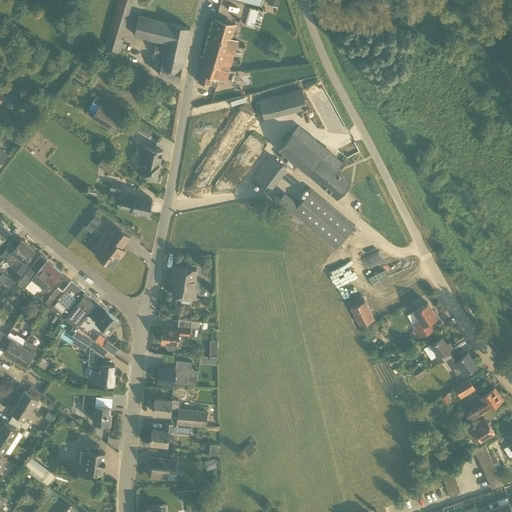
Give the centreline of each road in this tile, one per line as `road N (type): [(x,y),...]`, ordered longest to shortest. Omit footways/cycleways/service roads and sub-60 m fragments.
road 1 (residential): [(511,381),(457,312),(323,59),(301,0)]
road 2 (residential): [(143,317),(206,0)]
road 3 (residential): [(125,511),(143,317)]
road 4 (residential): [(143,317),(0,201)]
road 5 (track): [(305,11),(428,0)]
